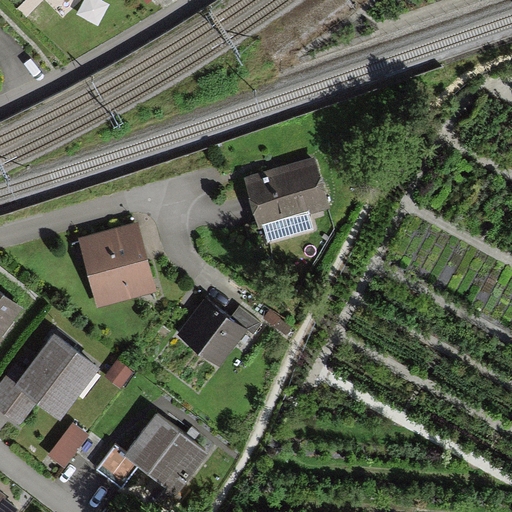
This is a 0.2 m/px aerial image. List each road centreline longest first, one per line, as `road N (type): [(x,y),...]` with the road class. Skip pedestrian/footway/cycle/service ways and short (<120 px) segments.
road 1 (track): [(511,53),(451,82),(404,137),(210,511)]
road 2 (track): [(511,84),(447,122),(345,338),(511,433)]
road 3 (residential): [(0,235),(145,196),(166,211),(185,261)]
road 4 (residential): [(0,106),(188,0)]
road 5 (track): [(511,383),(362,300)]
road 6 (track): [(380,263),(511,338)]
